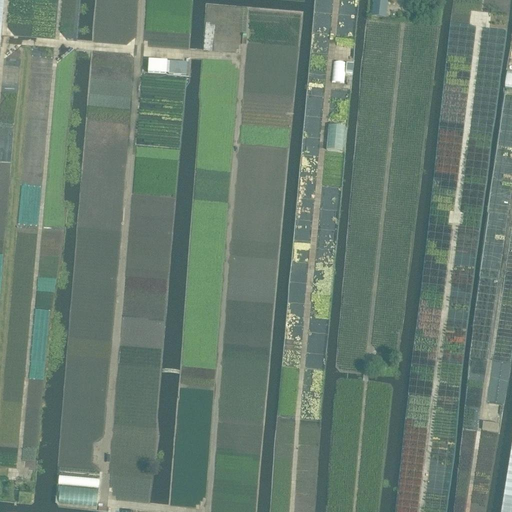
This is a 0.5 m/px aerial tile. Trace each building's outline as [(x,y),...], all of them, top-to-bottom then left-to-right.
[(386,18),(387,0),(373,0),(372,17),(386,18)] [(148,62),(148,73),(165,74),(166,63),(148,62)] [(169,63),(168,75),(186,76),(186,64),(169,63)] [(329,126),(327,151),(344,153),(346,128),(329,126)] [(511,511),(511,448),(501,511),(511,511)] [(18,503),(30,504),(31,495),(19,494),(18,503)]
